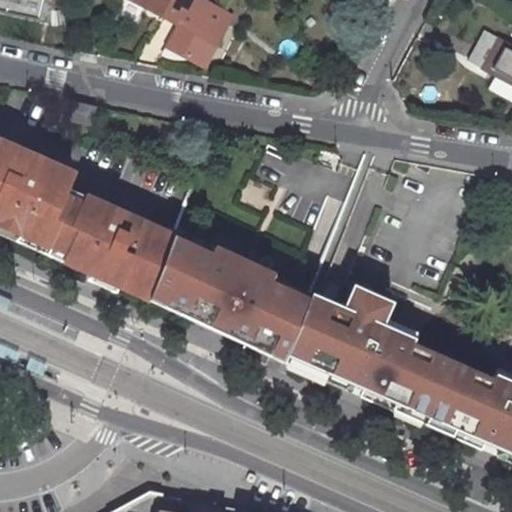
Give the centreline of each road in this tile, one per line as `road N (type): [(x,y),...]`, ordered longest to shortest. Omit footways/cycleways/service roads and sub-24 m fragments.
road 1 (primary): [(481,511),(233,403),(117,335),(0,282)]
road 2 (primary): [(0,366),(121,419),(222,446),(367,511)]
road 3 (residential): [(0,66),(353,133)]
road 4 (residential): [(353,133),(511,161)]
road 5 (residential): [(417,0),(353,133)]
